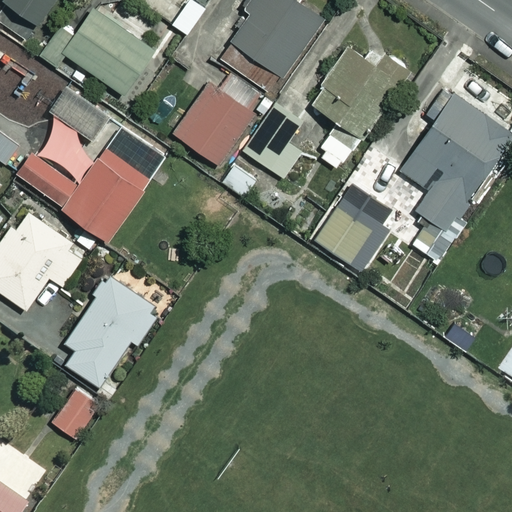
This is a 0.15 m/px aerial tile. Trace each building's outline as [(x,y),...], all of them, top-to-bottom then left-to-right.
[(49,0),(0,0),(0,5),(31,27),(49,0)] [(329,20),(301,0),(241,0),(200,58),(267,106),(329,20)] [(151,47),(92,5),(60,50),(119,92),(151,47)] [(352,34),(294,114),(350,153),(407,74),(352,34)] [(158,139),(202,171),(245,111),(202,80),(158,139)] [(507,130),(443,85),(379,173),(443,218),(507,130)] [(296,119),(274,104),(243,151),(278,174),(295,149),(282,140),(296,119)] [(0,159),(18,171),(39,142),(0,114),(0,159)] [(370,227),(335,204),(312,237),(347,261),(370,227)] [(12,230),(7,227),(0,237),(0,292),(23,308),(46,275),(61,285),(84,252),(26,211),(12,230)] [(511,279),(511,244),(495,268),(511,279)] [(155,312),(98,272),(86,289),(95,295),(64,340),(75,348),(65,363),(95,384),(126,338),(134,343),(155,312)] [(511,350),(499,372),(511,380),(511,350)] [(97,402),(72,385),(49,421),(74,437),(97,402)]
